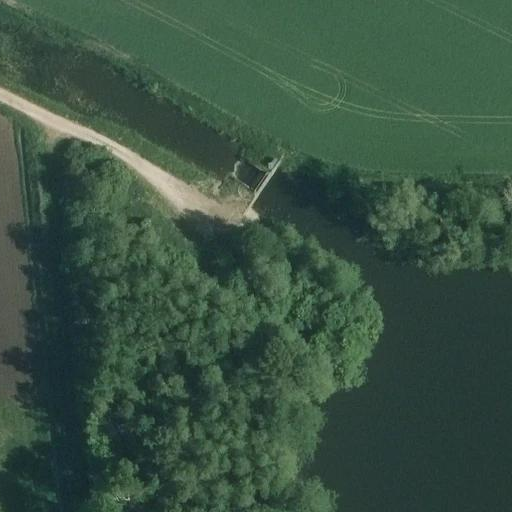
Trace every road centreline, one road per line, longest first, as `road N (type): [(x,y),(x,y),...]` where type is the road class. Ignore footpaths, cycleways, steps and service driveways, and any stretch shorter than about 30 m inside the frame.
road 1 (track): [(33,112),(70,511)]
road 2 (track): [(0,97),(172,189),(227,228)]
